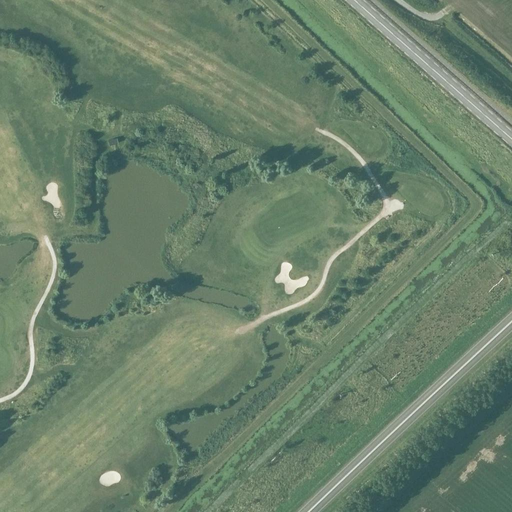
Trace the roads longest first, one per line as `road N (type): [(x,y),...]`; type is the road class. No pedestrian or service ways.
road 1 (trunk): [(313,511),(511,324)]
road 2 (tertiary): [(511,139),(354,0)]
